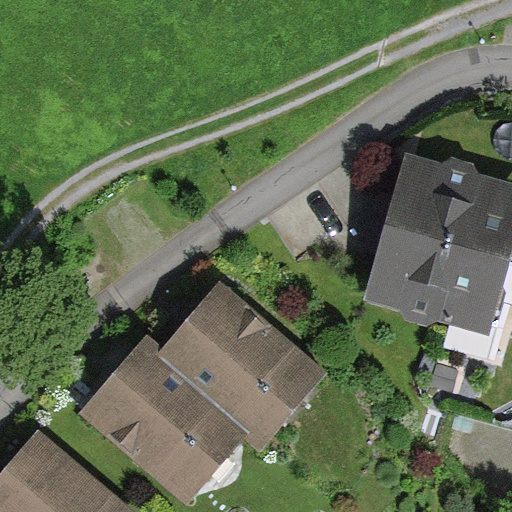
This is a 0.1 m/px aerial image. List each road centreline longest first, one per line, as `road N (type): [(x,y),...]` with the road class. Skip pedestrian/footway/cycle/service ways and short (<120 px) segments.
road 1 (residential): [(0,388),(405,96),(471,68),(511,66)]
road 2 (track): [(0,255),(44,209),(120,161),(291,102),(511,1)]
